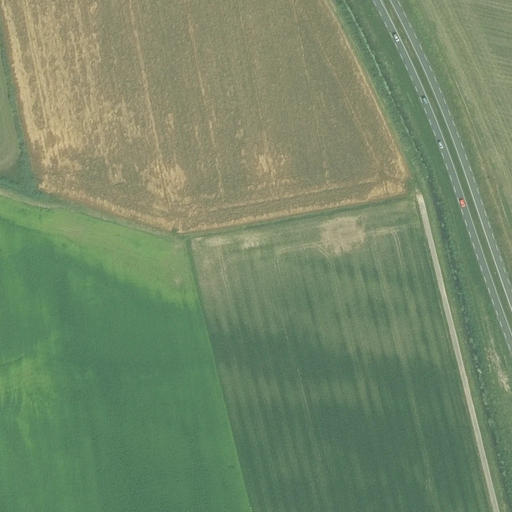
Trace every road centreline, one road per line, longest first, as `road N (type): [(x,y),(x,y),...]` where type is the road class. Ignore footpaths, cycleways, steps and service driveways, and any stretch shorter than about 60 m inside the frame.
road 1 (primary): [(375,0),(424,100),(511,342)]
road 2 (track): [(496,511),(419,196)]
road 3 (primary): [(511,301),(437,93),(392,0)]
